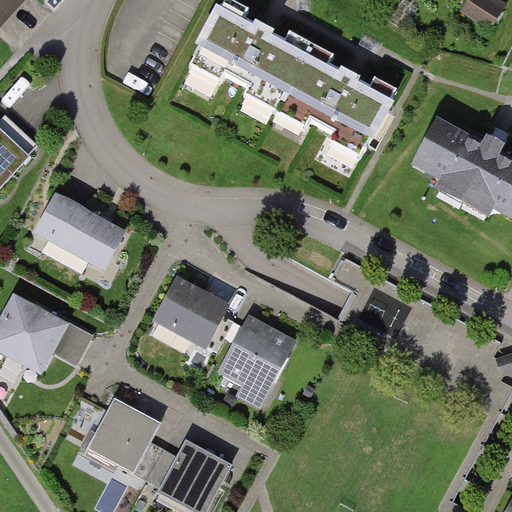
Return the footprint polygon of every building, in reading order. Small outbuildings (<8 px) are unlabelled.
[(24,0),(0,0),(0,22),(2,24),(24,0)] [(496,27),(511,1),(509,0),(470,0),(465,10),(496,27)] [(261,22),(225,2),(188,67),(273,115),(310,50),(261,22)] [(354,75),(310,50),(273,115),(358,163),(395,98),(354,75)] [(0,187),(38,147),(21,131),(6,117),(0,123),(0,187)] [(414,175),(511,227),(511,162),(495,154),(441,125),(414,175)] [(72,209),(57,201),(39,235),(105,271),(123,236),(72,209)] [(358,284),(346,318),(388,334),(385,343),(417,355),(431,318),(360,291),(362,286),(358,284)] [(180,285),(160,322),(218,354),(234,325),(221,318),(225,310),(180,285)] [(40,373),(64,329),(16,302),(0,331),(0,351),(10,356),(13,351),(28,360),(26,365),(40,373)] [(295,344),(247,318),(218,373),(243,387),(238,396),(261,408),(295,344)] [(70,326),(55,354),(77,366),(85,352),(92,338),(70,326)] [(511,355),(497,360),(502,377),(511,374),(511,355)] [(160,427),(116,403),(90,452),(147,483),(164,452),(150,444),(160,427)] [(179,460),(164,452),(147,483),(200,511),(207,511),(231,469),(187,445),(179,460)]
